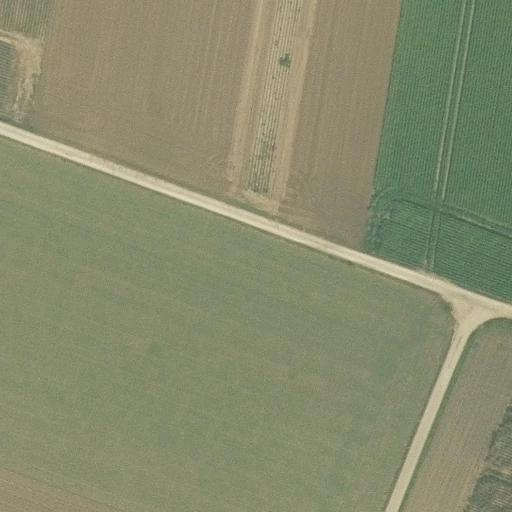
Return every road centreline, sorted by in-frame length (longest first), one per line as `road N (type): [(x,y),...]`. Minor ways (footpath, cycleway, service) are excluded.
road 1 (track): [(511,316),(0,129)]
road 2 (track): [(396,511),(481,306)]
